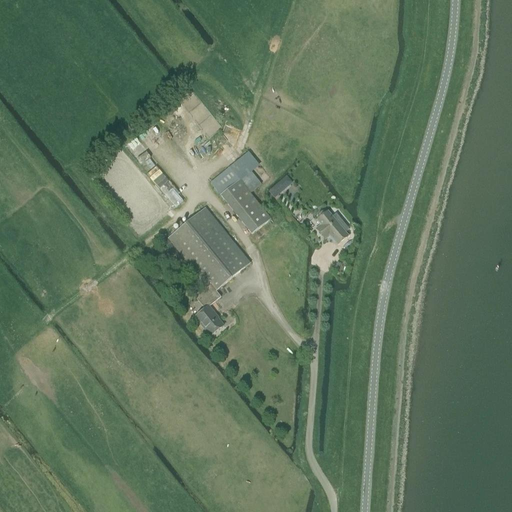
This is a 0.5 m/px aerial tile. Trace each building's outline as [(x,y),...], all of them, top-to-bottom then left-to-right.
[(221,196),(252,235),(271,220),(239,181),(221,196)] [(269,192),(275,199),(288,188),(281,181),(269,192)] [(210,285),(216,292),(250,264),(205,209),(168,239),(207,287),(210,285)] [(345,234),(349,230),(336,214),(331,218),(328,213),(326,214),(324,213),(322,212),(319,213),(318,216),(318,218),(319,220),(318,221),(321,226),(317,230),(325,240),(330,236),(337,245),(347,237),(345,234)] [(216,292),(210,285),(207,287),(194,297),(205,310),(195,318),(210,338),(223,327),(214,315),(214,314),(209,308),(221,298),(216,292)]
